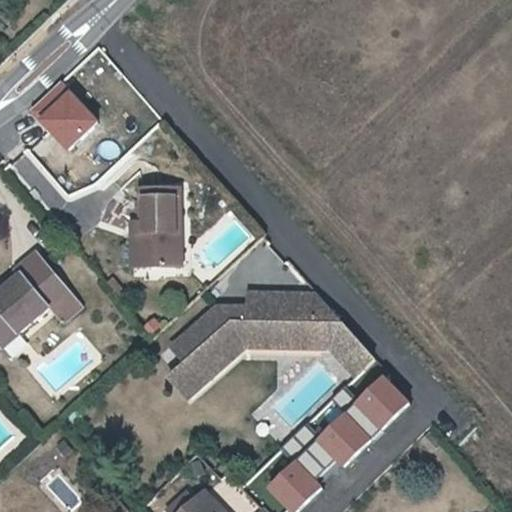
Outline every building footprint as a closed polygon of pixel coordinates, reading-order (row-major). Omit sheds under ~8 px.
[(109,82),(95,92),(107,109),(121,99),(109,82)] [(70,83),(38,112),(75,154),(108,125),(70,83)] [(144,185),(145,218),(146,262),(186,261),(184,183),(144,185)] [(146,262),(145,218),(136,218),(136,240),(126,240),(124,244),(124,259),(127,262),(146,262)] [(0,292),(0,334),(7,342),(52,304),(71,287),(38,249),(19,266),(24,272),(0,292)] [(71,287),(52,304),(64,318),(84,301),(71,287)] [(325,320),(345,320),(320,293),(250,290),(250,304),(250,318),(231,318),(218,304),(217,303),(173,345),(186,360),(170,375),(188,394),(228,358),(245,342),(325,344),(325,320)] [(250,318),(250,304),(218,304),(231,318),(250,318)] [(325,320),(325,344),(331,343),(357,372),(369,361),(376,355),(357,334),(345,320),(325,320)] [(381,377),(356,402),(382,429),(408,404),(381,377)] [(343,415),(317,440),(344,467),(369,442),(343,415)] [(295,462),(269,487),(293,511),(297,511),(321,489),(295,462)] [(264,511),(262,511),(220,511),(205,496),(186,511),(264,511)]
